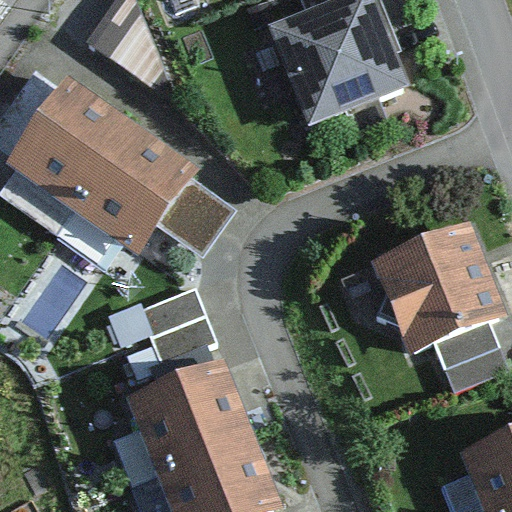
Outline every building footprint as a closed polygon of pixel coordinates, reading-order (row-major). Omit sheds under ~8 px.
[(367,3),(282,37),(317,123),(401,88),(367,3)] [(93,49),(160,88),(184,47),(117,8),(93,49)] [(19,168),(80,210),(131,136),(69,95),(19,168)] [(80,210),(141,251),(192,178),(131,136),(80,210)] [(465,238),(382,271),(414,352),(497,319),(465,238)] [(143,394),(227,366),(200,288),(117,317),(143,394)] [(139,412),(165,479),(249,446),(223,380),(139,412)] [(165,479),(177,511),(274,511),(249,446),(165,479)] [(511,511),(511,449),(473,464),(491,511),(511,511)]
